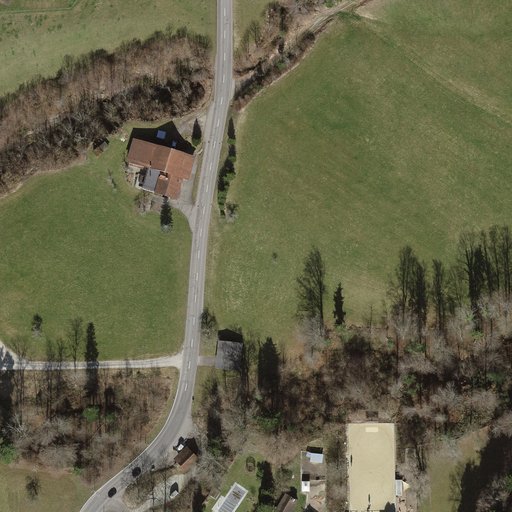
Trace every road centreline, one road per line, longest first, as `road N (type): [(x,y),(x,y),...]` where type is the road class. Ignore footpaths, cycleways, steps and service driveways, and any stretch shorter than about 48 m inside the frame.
road 1 (tertiary): [(107,494),(152,459),(182,407),(220,101),(224,0)]
road 2 (track): [(220,101),(357,0)]
